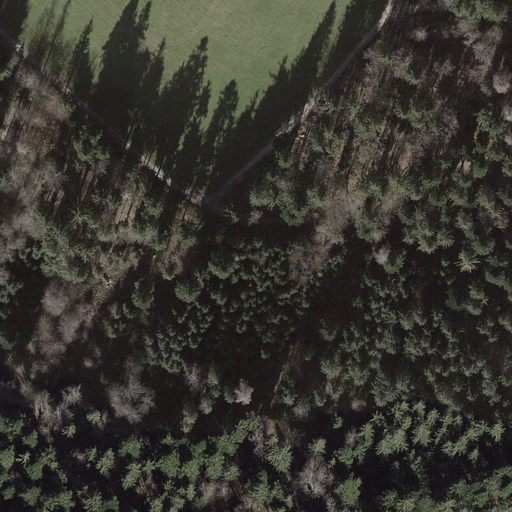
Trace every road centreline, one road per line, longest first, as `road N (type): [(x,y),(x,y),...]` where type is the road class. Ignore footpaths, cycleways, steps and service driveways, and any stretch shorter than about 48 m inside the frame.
road 1 (track): [(511,293),(441,239),(387,226),(238,216),(217,196),(198,198),(169,185),(0,24)]
road 2 (track): [(0,398),(118,430),(329,511)]
road 3 (track): [(393,0),(299,115),(217,196)]
road 4 (track): [(119,511),(52,467),(0,413)]
road 5 (track): [(511,22),(478,9),(389,11)]
